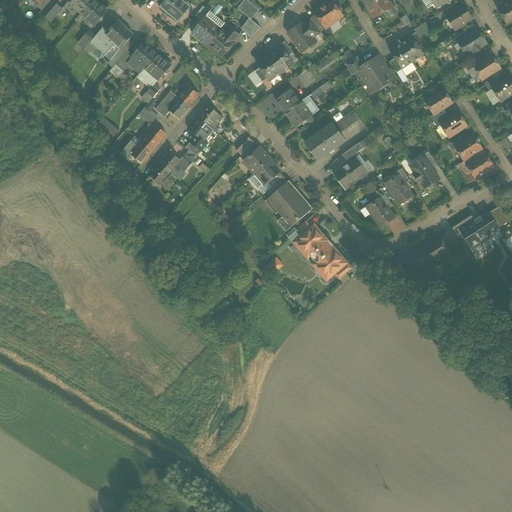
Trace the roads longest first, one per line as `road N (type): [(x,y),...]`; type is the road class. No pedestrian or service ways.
road 1 (residential): [(219,84),(366,244),(389,245),(498,185)]
road 2 (residential): [(219,84),(119,0)]
